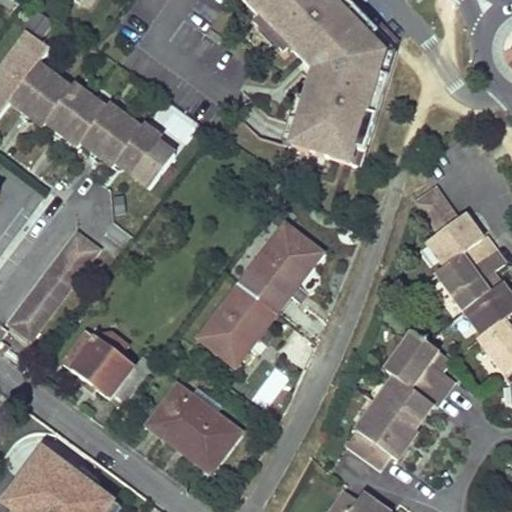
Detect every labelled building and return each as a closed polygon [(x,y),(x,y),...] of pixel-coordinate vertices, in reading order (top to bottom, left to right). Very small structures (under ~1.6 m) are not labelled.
[(24,0),(23,0),(0,0),(0,4),(3,0),(8,0),(18,8),(24,0)] [(56,0),(84,19),(96,0),(56,0)] [(344,0),(244,0),(299,59),(311,72),(291,134),(288,145),(362,172),(397,50),(344,0)] [(118,161),(135,174),(158,144),(151,139),(150,133),(143,128),(137,135),(127,128),(127,117),(110,105),(106,111),(102,108),(100,99),(86,89),(78,91),(75,89),(71,94),(65,90),(66,82),(50,71),(42,73),(38,70),(12,104),(46,128),(49,124),(80,147),(83,143),(115,166),(118,161)] [(437,192),(416,207),(437,237),(459,221),(437,192)] [(437,237),(429,243),(447,269),(462,258),(470,270),(496,252),(486,238),(482,240),(465,217),(459,221),(437,237)] [(276,317),(322,256),(286,227),(239,288),(276,317)] [(76,234),(11,324),(33,340),(98,249),(76,234)] [(447,269),(439,275),(465,312),(494,291),(485,279),(494,273),(505,265),(496,252),(470,270),(462,258),(447,269)] [(494,291),(502,285),(494,273),(485,279),(494,291)] [(494,291),(465,312),(484,337),(488,335),(504,323),(511,334),(511,298),(502,285),(494,291)] [(276,317),(239,288),(199,341),(236,369),(276,317)] [(484,337),(480,340),(507,378),(511,374),(511,334),(504,323),(488,335),(484,337)] [(138,371),(85,331),(60,363),(111,404),(116,397),(126,406),(155,366),(145,359),(138,371)] [(413,335),(386,373),(396,381),(410,390),(419,377),(445,395),(455,382),(447,376),(430,363),(437,353),(413,335)] [(447,376),(455,365),(437,353),(430,363),(447,376)] [(274,368),(257,394),(272,404),(290,379),(274,368)] [(410,390),(396,381),(378,406),(414,431),(432,406),(435,408),(445,395),(419,377),(410,390)] [(183,456),(212,476),(241,434),(217,416),(223,408),(197,389),(191,397),(177,387),(146,428),(163,440),(168,432),(189,448),(183,456)] [(414,431),(378,406),(347,449),(381,473),(390,460),(395,464),(417,433),(414,431)] [(189,448),(168,432),(163,440),(183,456),(189,448)] [(359,503),(343,492),(328,511),(382,511),(362,498),(359,503)]
